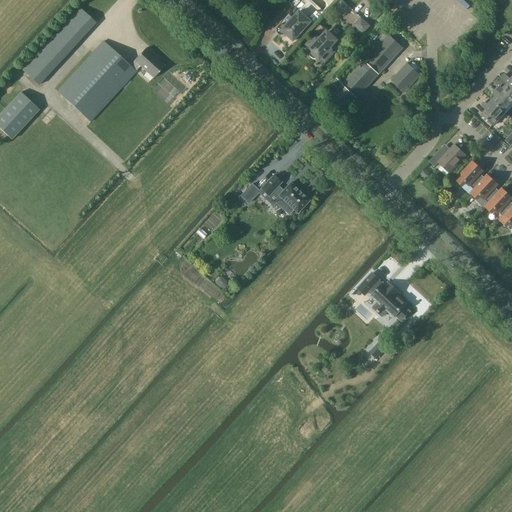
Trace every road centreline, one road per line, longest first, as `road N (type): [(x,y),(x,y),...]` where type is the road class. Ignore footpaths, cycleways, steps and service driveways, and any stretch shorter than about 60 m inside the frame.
road 1 (tertiary): [(378,197),(165,0)]
road 2 (tertiary): [(511,321),(378,197)]
